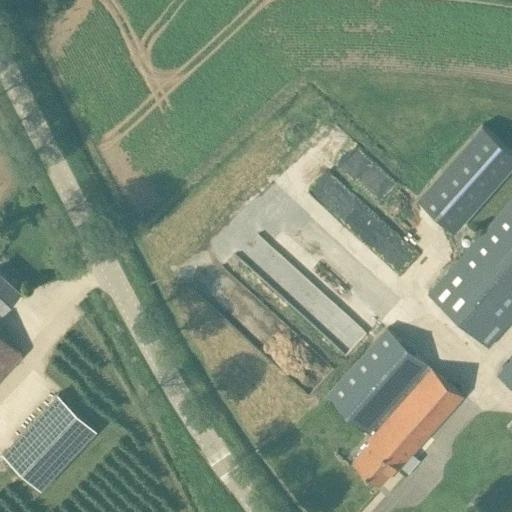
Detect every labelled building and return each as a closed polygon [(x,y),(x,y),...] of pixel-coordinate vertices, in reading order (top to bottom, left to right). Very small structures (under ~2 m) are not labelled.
[(511,164),(511,151),(482,125),(419,196),(455,229),(511,164)] [(346,168),(381,202),(399,183),(364,149),(346,168)] [(511,195),(427,292),(489,346),(511,320),(511,195)] [(401,274),(419,254),(368,209),(350,229),(401,274)] [(0,310),(20,289),(0,270),(0,310)] [(462,393),(387,325),(327,392),(373,434),(368,439),(370,441),(353,460),(379,484),(462,393)] [(0,331),(0,377),(23,352),(0,331)] [(511,351),(496,369),(511,383),(511,351)] [(97,428),(57,392),(2,451),(41,488),(97,428)]
